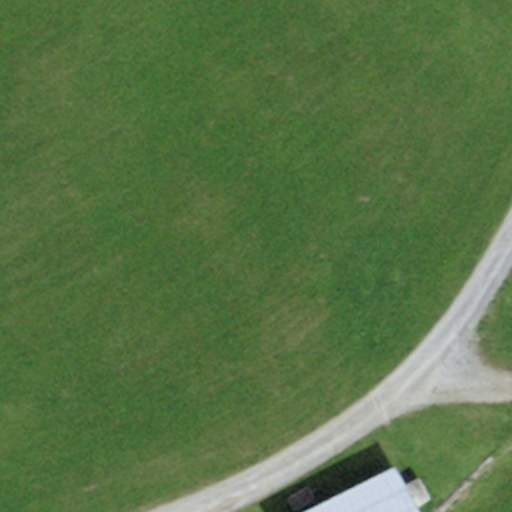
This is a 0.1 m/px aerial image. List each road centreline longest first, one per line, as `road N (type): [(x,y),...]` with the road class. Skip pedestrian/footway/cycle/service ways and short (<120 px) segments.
road 1 (track): [(511,245),(444,342),(392,396),(278,478),(200,511)]
road 2 (track): [(392,396),(511,391)]
